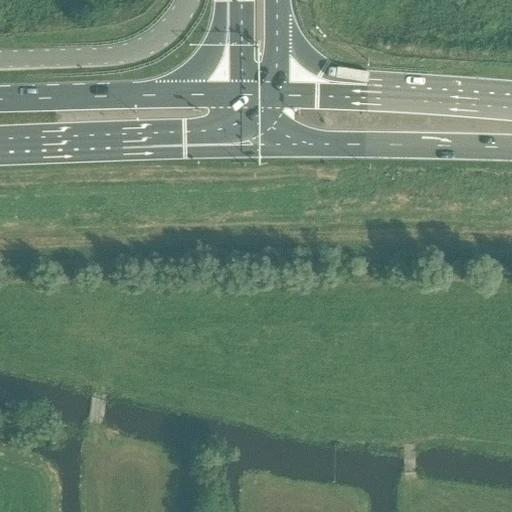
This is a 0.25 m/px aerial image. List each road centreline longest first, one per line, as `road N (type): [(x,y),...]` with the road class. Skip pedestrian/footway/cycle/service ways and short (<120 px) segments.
road 1 (trunk): [(256,131),(325,145),(511,149)]
road 2 (primary): [(0,139),(256,131)]
road 3 (trunk): [(511,110),(273,96)]
road 4 (unclassified): [(0,65),(112,65),(142,55),(167,39),(192,0)]
road 5 (primary): [(180,95),(0,100)]
